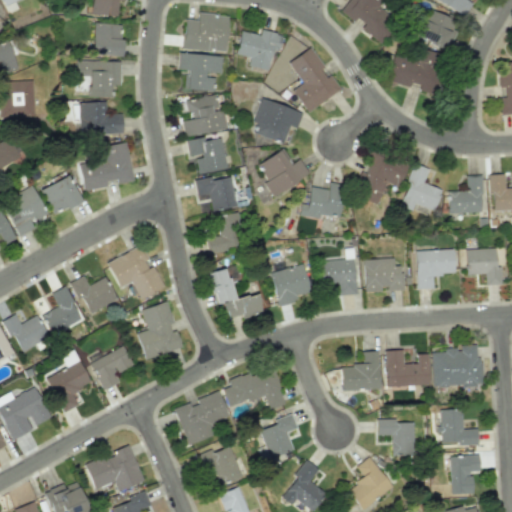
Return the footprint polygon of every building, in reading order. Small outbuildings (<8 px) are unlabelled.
[(89,0),(88,14),(115,16),(116,0),(119,0),(122,0),(89,0)] [(359,29),(378,42),(394,20),(376,7),(380,0),(346,0),(339,11),(361,26),(359,29)] [(433,0),(462,17),(470,3),(465,0),(433,0)] [(456,21),(425,9),(414,37),(441,49),(443,43),(446,44),(456,21)] [(182,19),(179,48),(223,52),(226,15),(196,12),(195,20),(182,19)] [(89,54),(119,55),(120,24),(90,23),(89,54)] [(234,54),(248,57),(246,66),(266,70),(270,50),(277,51),(280,34),(259,30),(258,34),(238,31),(234,54)] [(0,73),(15,69),(5,40),(0,41),(0,73)] [(337,90),(322,67),(308,47),(286,62),(300,83),(290,90),(305,112),(337,90)] [(408,87),(408,86),(433,92),(442,55),(414,48),(412,56),(391,51),(384,81),(408,87)] [(220,56),(177,52),(175,69),(185,70),(183,89),(212,91),(213,78),(203,77),(204,72),(218,73),(220,56)] [(118,61),(74,60),(74,80),(86,80),(86,96),(110,96),(110,85),(118,85),(118,61)] [(498,114),(511,113),(511,61),(498,62),(499,96),(498,96),(498,114)] [(0,117),(31,116),(30,80),(0,80),(0,117)] [(224,129),(221,109),(216,110),(214,96),(184,100),(187,119),(179,120),(182,135),(224,129)] [(300,113),(260,98),(250,124),(256,126),(254,132),(281,142),(287,125),(294,128),(300,113)] [(120,134),(120,111),(105,112),(105,101),(77,102),(78,135),(120,134)] [(0,166),(17,158),(7,137),(0,140),(0,166)] [(196,174),(224,168),(219,137),(202,140),(201,137),(183,140),(186,157),(193,156),(196,174)] [(81,190),(105,186),(105,184),(130,180),(124,141),(95,146),(97,159),(76,163),(81,190)] [(306,174),(297,158),(287,165),(278,150),(255,164),(265,180),(261,182),(270,196),(306,174)] [(406,163),(371,150),(363,173),(360,172),(351,196),(375,205),(383,182),(397,187),(406,163)] [(438,188),(422,184),(426,168),(410,163),(398,206),(410,210),(412,204),(433,210),(438,188)] [(489,211),(511,209),(511,186),(503,187),(502,173),(487,174),(489,211)] [(78,202),(66,175),(38,188),(50,215),(78,202)] [(445,213),(479,212),(479,175),(464,175),(464,190),(445,191),(445,213)] [(234,206),(229,176),(209,179),(209,176),(192,179),(194,196),(207,193),(210,211),(234,206)] [(296,215),(317,218),(318,214),(337,217),(342,185),(327,182),(326,189),(308,186),(305,204),(298,203),(296,215)] [(45,213),(29,185),(0,201),(0,205),(17,236),(32,228),(28,222),(45,213)] [(203,238),(205,252),(240,247),(234,212),(213,216),(216,236),(203,238)] [(0,241),(1,244),(12,239),(0,214),(0,241)] [(104,261),(116,287),(129,281),(137,298),(160,288),(147,259),(146,260),(140,246),(104,261)] [(483,285),(499,284),(498,266),(494,266),(493,248),(463,249),(464,274),(483,273),(483,285)] [(451,249),(413,250),(414,289),(431,288),(430,274),(452,274),(451,249)] [(353,294),(352,257),(317,259),(319,288),(330,288),(330,295),(353,294)] [(361,258),(362,291),(379,291),(378,288),(408,287),(408,277),(400,277),(399,265),(392,265),(391,258),(361,258)] [(275,304),(308,295),(300,264),(267,272),(275,304)] [(203,272),(208,293),(215,291),(222,319),(240,314),(240,317),(259,313),(255,293),(232,298),(228,281),(236,279),(233,265),(203,272)] [(114,300),(103,276),(85,285),(81,275),(68,281),(83,314),(114,300)] [(48,292),(55,307),(39,315),(49,335),(79,319),(62,286),(48,292)] [(178,348),(170,323),(171,323),(164,301),(138,309),(144,329),(133,332),(141,359),(178,348)] [(18,349),(45,336),(34,315),(17,323),(13,314),(0,319),(0,323),(6,337),(11,335),(18,349)] [(0,357),(9,353),(0,335),(0,357)] [(430,387),(478,385),(477,344),(458,345),(458,348),(442,348),(442,351),(429,352),(430,387)] [(130,365),(122,346),(87,361),(99,389),(115,382),(111,373),(130,365)] [(413,353),(413,363),(400,364),(400,349),(382,350),(383,386),(426,384),(425,353),(413,353)] [(377,388),(376,350),(360,351),(360,362),(350,363),(350,366),(338,367),(339,390),(377,388)] [(76,405),(69,392),(88,383),(74,353),(70,354),(73,361),(43,376),(60,412),(76,405)] [(226,407),(261,394),(267,410),(283,403),(270,367),(248,376),(246,372),(225,380),(228,386),(220,389),(226,407)] [(0,421),(9,440),(31,429),(30,426),(48,417),(32,387),(9,398),(6,392),(0,395),(0,421)] [(185,445),(211,435),(207,423),(226,416),(216,390),(189,401),(171,409),(185,445)] [(459,408),(435,409),(436,444),(456,443),(456,445),(475,444),(474,428),(460,428),(459,408)] [(284,432),(295,428),(290,415),(256,427),(269,463),(292,454),(284,432)] [(411,455),(410,422),(393,422),(393,418),(374,418),(374,434),(389,434),(389,455),(411,455)] [(209,448),(193,455),(199,472),(211,467),(218,485),(239,477),(226,445),(210,451),(209,448)] [(140,481),(127,446),(81,463),(90,488),(111,481),(115,491),(140,481)] [(446,455),(448,494),(470,493),(469,471),(477,471),(476,454),(446,455)] [(389,486),(366,457),(353,466),(361,476),(344,490),(360,510),(389,486)] [(307,481),(316,469),(304,460),(278,496),(290,505),(294,499),(310,511),(323,493),(307,481)] [(85,511),(74,480),(42,492),(49,511),(85,511)] [(246,511),(236,486),(216,494),(223,511),(246,511)] [(108,505),(110,511),(138,511),(137,509),(148,505),(142,491),(108,505)] [(35,511),(32,502),(2,511),(35,511)]
